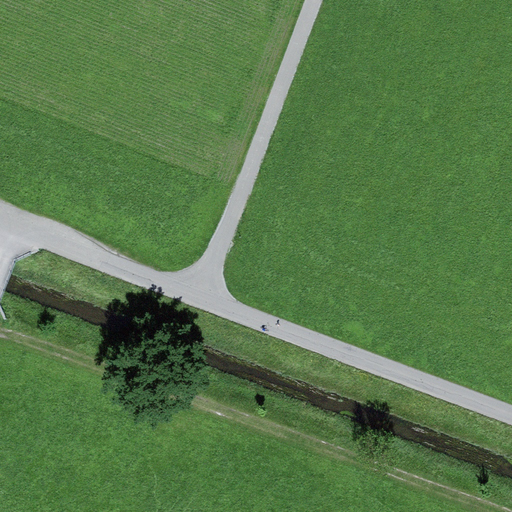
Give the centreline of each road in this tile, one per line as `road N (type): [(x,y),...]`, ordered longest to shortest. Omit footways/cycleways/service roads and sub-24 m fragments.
road 1 (track): [(511,415),(0,221)]
road 2 (track): [(197,298),(310,0)]
